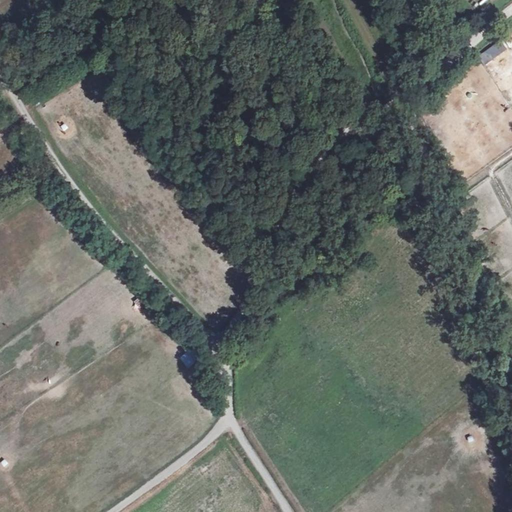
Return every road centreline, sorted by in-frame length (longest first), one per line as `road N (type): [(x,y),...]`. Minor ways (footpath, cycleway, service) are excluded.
road 1 (track): [(511,10),(319,158),(281,221),(232,347),(227,419),(187,460),(113,511)]
road 2 (track): [(227,367),(87,210),(0,92)]
